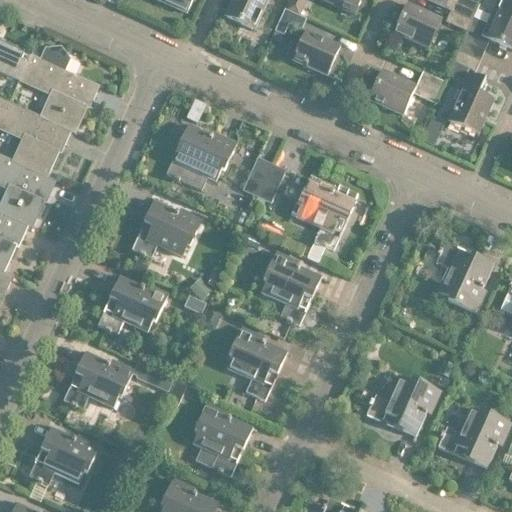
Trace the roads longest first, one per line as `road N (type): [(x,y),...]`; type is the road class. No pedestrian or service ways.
road 1 (residential): [(0,415),(162,56)]
road 2 (residential): [(305,440),(416,178)]
road 3 (residential): [(465,511),(305,440)]
road 4 (residential): [(319,127),(184,64)]
road 5 (residential): [(319,127),(382,0)]
road 6 (residential): [(162,56),(46,4)]
